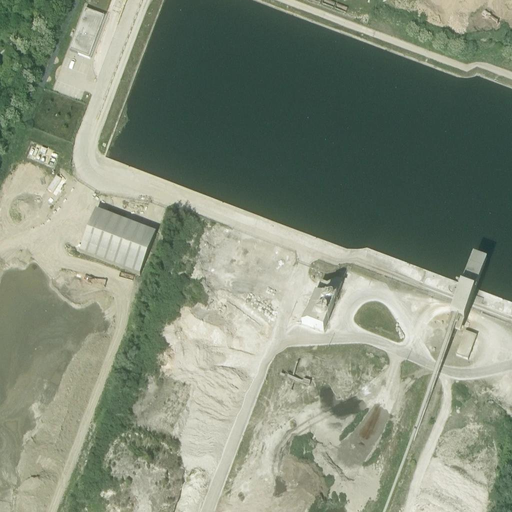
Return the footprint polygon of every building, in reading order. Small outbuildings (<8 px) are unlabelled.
[(69,53),(88,60),(105,15),(86,8),(69,53)] [(80,257),(141,280),(157,236),(97,213),(80,257)] [(473,309),(475,304),(487,272),(473,267),(461,301),(451,328),(447,339),(460,344),(464,333),(473,309)] [(301,330),(324,339),(343,291),(320,282),(301,330)] [(465,341),(456,364),(468,368),(476,345),(465,341)]
